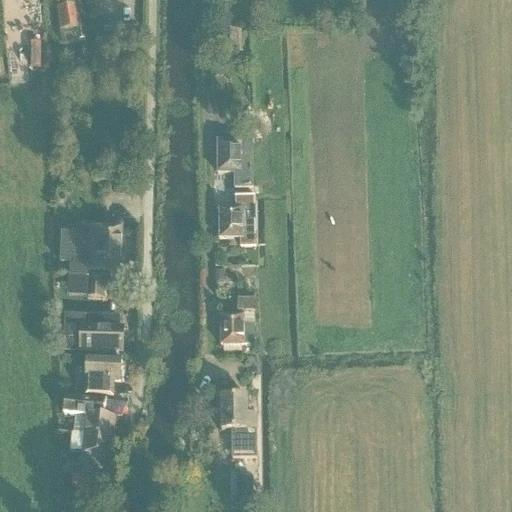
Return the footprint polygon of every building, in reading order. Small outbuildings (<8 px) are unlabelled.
[(82,28),(78,4),(56,8),(60,31),(82,28)] [(138,50),(137,28),(104,30),(104,52),(138,50)] [(221,55),(239,55),(238,33),(220,33),(221,55)] [(113,71),(113,59),(92,59),(92,72),(113,71)] [(219,145),(219,174),(234,174),(234,191),(253,191),(253,168),(253,146),(253,145),(242,145),(219,145)] [(242,210),(219,210),(219,241),(239,241),(239,248),(255,248),(255,211),(255,201),(243,201),(244,211),(242,211),(242,210)] [(121,274),(123,230),(89,228),(89,240),(73,239),(73,236),(61,235),(60,264),(70,265),(69,278),(89,279),(89,273),(121,274)] [(106,282),(90,281),(89,295),(105,296),(106,282)] [(123,355),(125,327),(120,327),(121,317),(65,314),(63,352),(123,355)] [(243,318),(221,318),(221,348),(253,347),(253,326),(243,327),(243,318)] [(121,381),(122,362),(88,361),(87,380),(90,380),(90,398),(110,399),(111,381),(121,381)] [(65,399),(64,417),(85,418),(83,437),(115,439),(117,419),(104,419),(105,402),(65,399)] [(247,399),(221,399),(221,432),(233,432),(233,446),(233,462),(257,461),(256,418),(247,418),(247,399)] [(72,436),(71,452),(82,453),(82,455),(81,455),(80,470),(107,472),(108,458),(114,458),(115,439),(83,437),(72,436)] [(252,492),(252,472),(237,473),(238,492),(252,492)]
